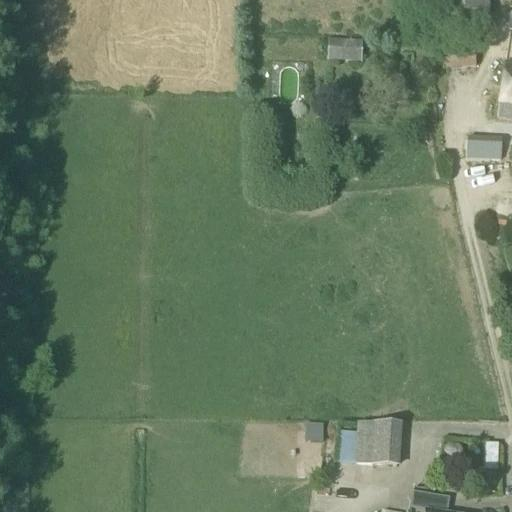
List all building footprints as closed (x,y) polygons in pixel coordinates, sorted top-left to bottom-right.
[(426,0),(427,39),(488,38),(487,0),(426,0)] [(444,72),(473,70),(472,45),(443,47),(444,72)] [(331,46),(330,63),(363,64),(363,47),(331,46)] [(511,67),(504,66),(496,120),(511,122),(511,67)] [(286,112),(306,112),(305,74),(285,75),(286,112)] [(488,141),(487,163),(499,164),(500,141),(488,141)] [(394,470),(397,429),(373,428),(373,426),(355,425),(353,468),(370,469),(394,470)] [(457,448),(448,446),(442,449),(441,455),(445,460),(455,461),(460,458),(461,452),(457,448)] [(496,460),(497,447),(484,446),(483,460),(496,460)] [(427,511),(429,498),(411,496),(409,511),(417,511),(427,511)]
